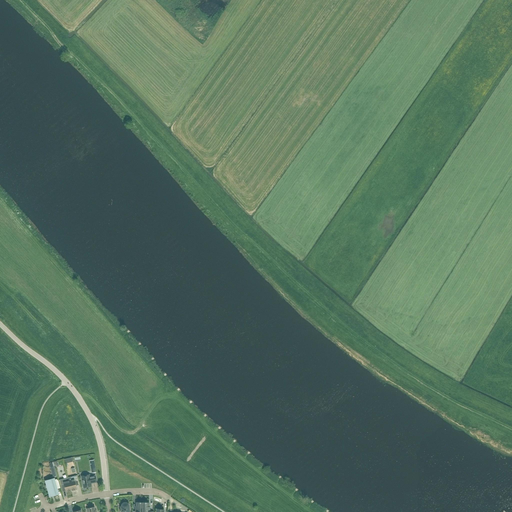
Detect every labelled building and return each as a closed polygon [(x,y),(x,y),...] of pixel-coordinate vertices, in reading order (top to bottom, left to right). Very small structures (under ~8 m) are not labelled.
[(68,478),(71,491),(76,489),(75,484),(78,483),(76,475),(71,477),(68,478)] [(83,488),(91,486),(91,483),(96,482),(95,476),(89,477),(89,475),(81,476),(83,488)] [(64,487),(66,492),(71,491),(68,478),(64,478),(59,480),(61,487),(64,487)] [(54,479),(46,481),(49,495),(45,497),(50,495),(50,496),(58,494),(57,492),(61,490),(57,491),(54,479)] [(128,511),(128,510),(129,510),(129,507),(128,506),(128,504),(126,503),(123,503),(122,505),(121,507),(121,511),(128,511)] [(149,503),(142,503),(142,511),(152,511),(153,511),(149,511),(149,510),(149,509),(149,503)]
